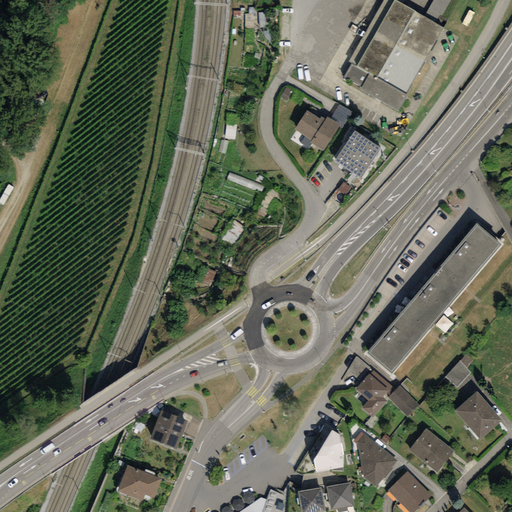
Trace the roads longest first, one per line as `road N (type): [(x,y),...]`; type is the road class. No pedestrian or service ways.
road 1 (primary): [(511,42),(414,162),(290,291)]
road 2 (primary): [(318,304),(332,271),(511,68)]
road 3 (primary): [(360,291),(511,103)]
road 4 (primary): [(153,387),(0,491)]
road 5 (primary): [(252,321),(153,387)]
